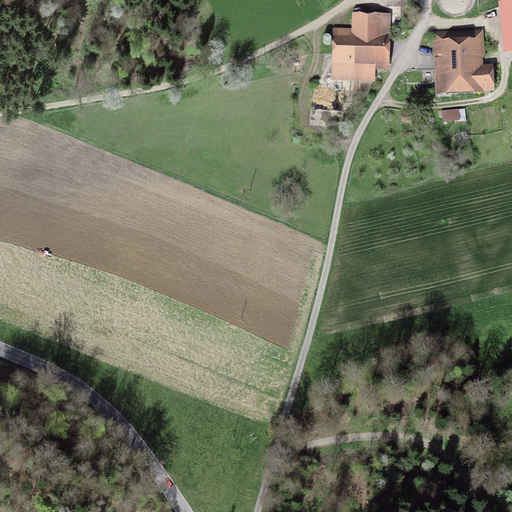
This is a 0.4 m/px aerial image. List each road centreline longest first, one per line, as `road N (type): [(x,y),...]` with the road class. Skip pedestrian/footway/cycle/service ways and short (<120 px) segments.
road 1 (unclassified): [(258,511),(319,298),(349,154),(428,0)]
road 2 (track): [(0,114),(210,73),(351,0)]
road 3 (tertiary): [(0,348),(59,374),(107,410),(183,511)]
road 4 (track): [(273,459),(330,439),(409,438),(456,464),(489,511)]
